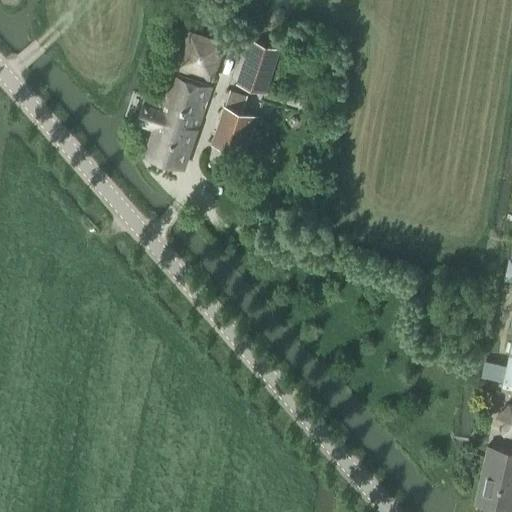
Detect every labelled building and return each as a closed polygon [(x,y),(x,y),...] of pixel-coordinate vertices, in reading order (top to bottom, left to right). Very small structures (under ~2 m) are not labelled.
[(166,15),(174,18),(177,10),(169,7),(166,15)] [(175,66),(211,78),(224,42),(187,30),(175,66)] [(235,83),(265,94),(280,49),(250,39),(235,83)] [(161,104),(143,99),(136,121),(154,127),(145,154),(183,167),(211,86),(171,73),(161,104)] [(242,111),(247,96),(229,90),(225,105),(224,105),(211,144),(244,155),(257,116),(242,111)] [(502,379),(511,381),(511,336),(505,366),(502,379)] [(502,379),(505,366),(485,361),(483,375),(502,379)] [(502,435),(511,437),(511,403),(508,402),(495,416),(500,433),(502,435)] [(474,503),(511,511),(511,451),(487,446),(474,503)]
